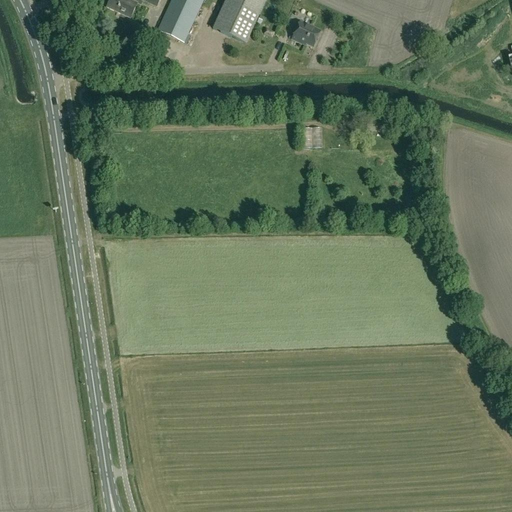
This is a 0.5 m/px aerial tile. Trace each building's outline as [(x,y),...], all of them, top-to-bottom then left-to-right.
[(129,19),(136,5),(141,7),(143,2),(138,0),(127,0),(126,0),(109,0),(106,8),(129,19)] [(138,0),(143,2),(156,8),(159,0),(138,0)] [(183,44),(203,0),(171,0),(157,32),(183,44)] [(225,0),(211,31),(244,46),(265,0),(225,0)] [(300,44),(311,49),(318,34),(298,25),(290,42),(299,46),(300,44)]
